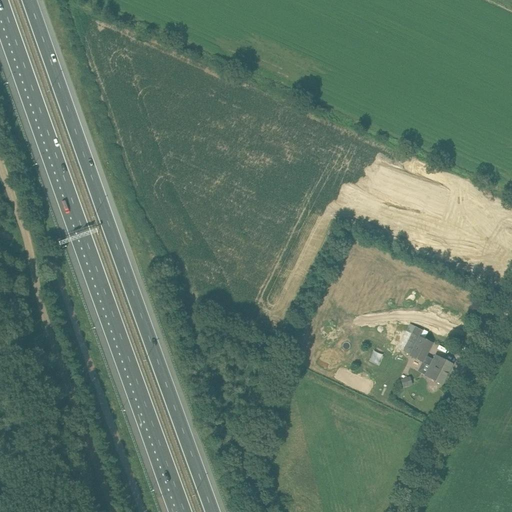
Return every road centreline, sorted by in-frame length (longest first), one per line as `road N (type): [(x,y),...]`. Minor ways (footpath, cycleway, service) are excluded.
road 1 (motorway): [(213,511),(28,0)]
road 2 (motorway): [(1,0),(185,511)]
road 3 (unclassified): [(114,511),(0,168)]
road 4 (unclassified): [(403,511),(511,300)]
